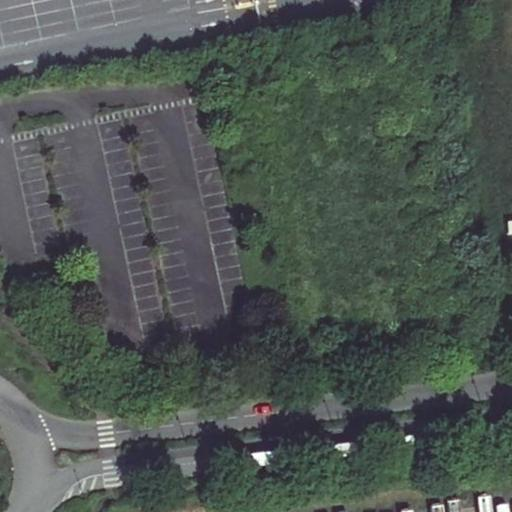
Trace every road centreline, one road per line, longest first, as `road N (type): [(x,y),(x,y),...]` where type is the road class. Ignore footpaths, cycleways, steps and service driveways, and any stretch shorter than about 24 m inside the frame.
road 1 (unclassified): [(511,382),(78,433),(7,405)]
road 2 (unclassified): [(30,509),(82,470),(511,415)]
